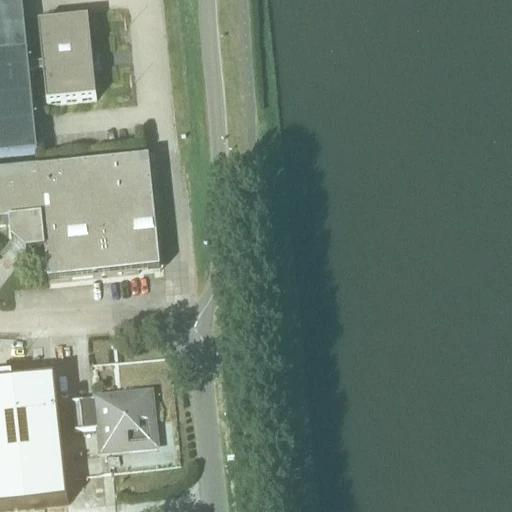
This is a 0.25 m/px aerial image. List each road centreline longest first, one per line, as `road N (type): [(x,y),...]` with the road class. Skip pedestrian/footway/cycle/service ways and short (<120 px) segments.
road 1 (tertiary): [(187,336),(220,273),(206,0)]
road 2 (unclassified): [(174,324),(144,0)]
road 3 (tertiary): [(218,511),(205,369),(187,336)]
road 4 (unclassified): [(174,324),(147,315),(0,324)]
